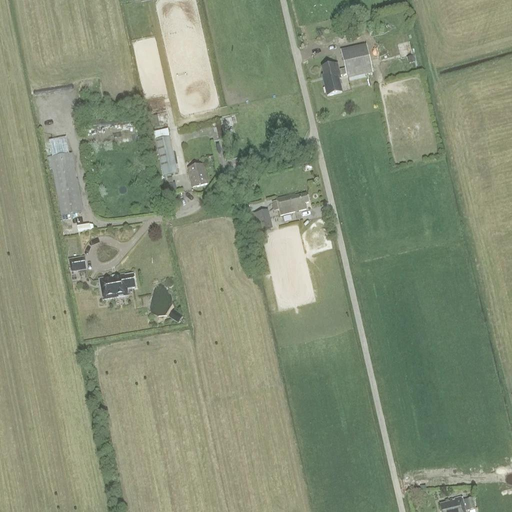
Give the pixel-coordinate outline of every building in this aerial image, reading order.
[(400,44),(402,55),(412,53),(410,42),(400,44)] [(340,77),(347,75),(348,80),(373,74),(366,45),(341,51),(345,70),(339,71),(337,65),(322,68),(325,82),(323,83),(326,97),(341,94),(339,80),(341,80),(340,77)] [(155,141),(163,177),(178,174),(170,138),(155,141)] [(50,158),(61,216),(83,212),(72,154),(50,158)] [(202,166),(188,170),(193,187),(193,188),(197,187),(207,185),(202,166)] [(274,212),(279,211),(281,216),(307,210),(305,204),(309,203),(307,195),(296,197),(296,196),(277,200),(277,202),(272,203),(274,212)] [(260,232),(273,229),(268,211),(256,214),(260,232)] [(85,258),(68,260),(71,273),(87,270),(85,258)] [(99,280),(103,301),(128,296),(127,290),(136,289),(134,275),(125,277),(125,275),(99,280)] [(174,311),(169,319),(178,325),(183,317),(174,311)] [(465,511),(463,501),(462,498),(450,501),(451,503),(440,506),(441,511),(465,511)] [(465,511),(466,511),(469,511),(475,510),(473,499),(463,501),(465,511)]
